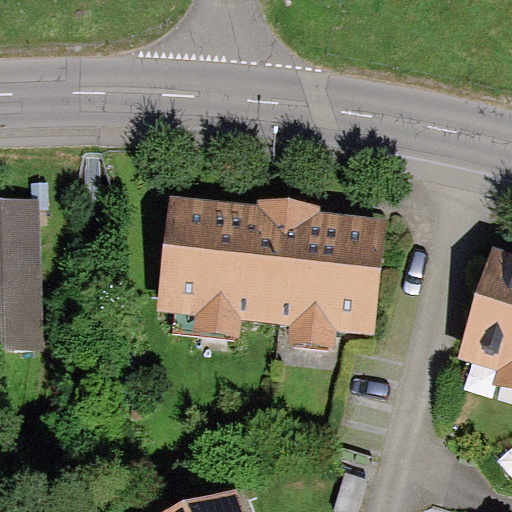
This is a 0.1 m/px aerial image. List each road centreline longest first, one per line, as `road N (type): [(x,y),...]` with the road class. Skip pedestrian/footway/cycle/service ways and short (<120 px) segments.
road 1 (residential): [(391,511),(476,140)]
road 2 (tertiary): [(476,140),(236,97)]
road 3 (tertiary): [(236,97),(0,97)]
